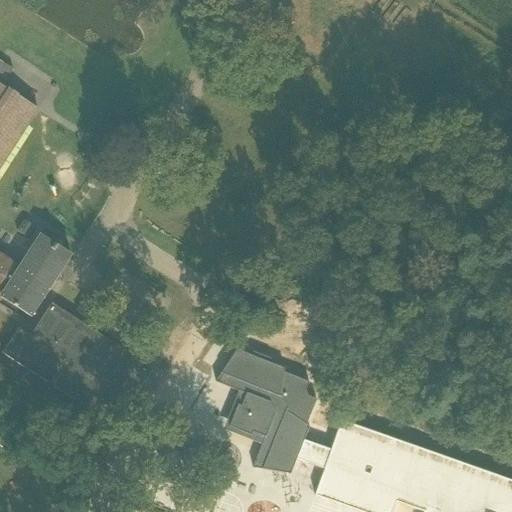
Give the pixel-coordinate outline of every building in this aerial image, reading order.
[(14,70),(5,65),(0,62),(0,61),(0,294),(4,297),(3,298),(33,318),(73,256),(43,236),(22,268),(0,253),(0,173),(40,111),(20,98),(21,96),(11,90),(10,92),(3,87),(14,70)] [(35,227),(24,221),(23,220),(17,232),(28,239),(35,227)] [(300,248),(299,255),(298,261),(319,266),(309,320),(333,324),(346,257),(300,248)] [(49,305),(15,362),(102,414),(113,396),(129,406),(152,366),(49,305)] [(215,383),(242,394),(229,428),(263,441),(252,469),(291,475),(297,461),(300,462),(308,445),(304,443),(310,428),(307,426),(317,401),(308,398),(306,392),(309,384),(284,374),(285,370),(271,364),(271,360),(254,353),(254,357),(238,351),(215,383)] [(453,511),(457,501),(495,511),(511,511),(511,480),(364,437),(354,469),(442,496),(437,511),(453,511)]
